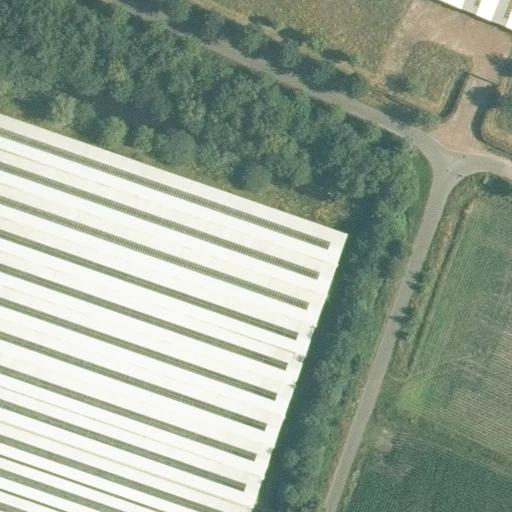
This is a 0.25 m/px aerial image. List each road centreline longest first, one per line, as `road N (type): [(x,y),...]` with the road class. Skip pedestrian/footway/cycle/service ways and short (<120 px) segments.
road 1 (unclassified): [(331,511),(461,153)]
road 2 (unclassified): [(461,153),(123,0)]
